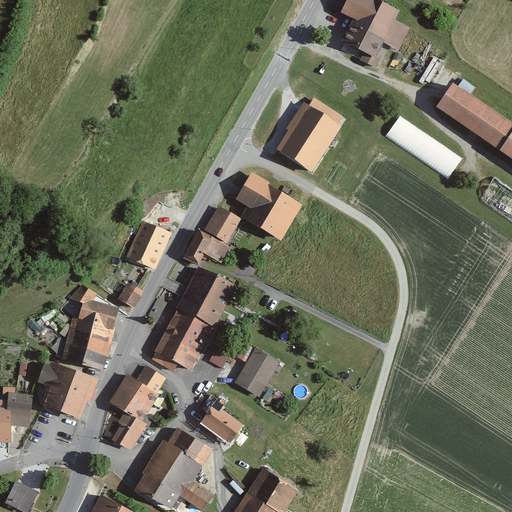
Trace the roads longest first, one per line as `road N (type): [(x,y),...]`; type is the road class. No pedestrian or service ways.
road 1 (unclassified): [(343,511),(399,313),(399,268),(360,217),(232,144)]
road 2 (tertiary): [(232,144),(122,344),(85,454)]
road 3 (tertiary): [(316,0),(232,144)]
